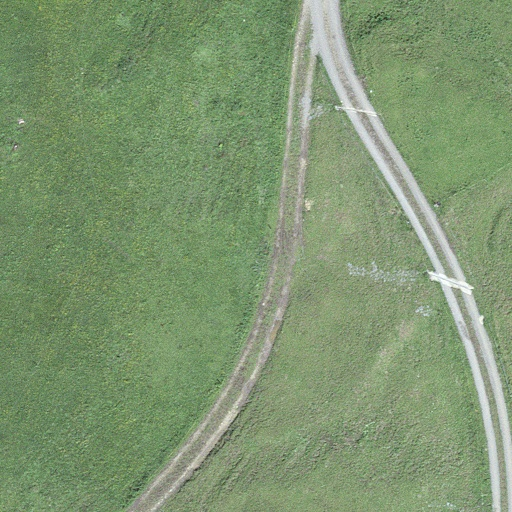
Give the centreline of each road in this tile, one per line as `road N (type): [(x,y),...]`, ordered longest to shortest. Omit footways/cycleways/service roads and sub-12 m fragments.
road 1 (track): [(322,0),(336,65),(435,242),(474,338),(494,403),(506,511)]
road 2 (track): [(139,511),(224,412),(257,355),(280,279),(320,9)]
